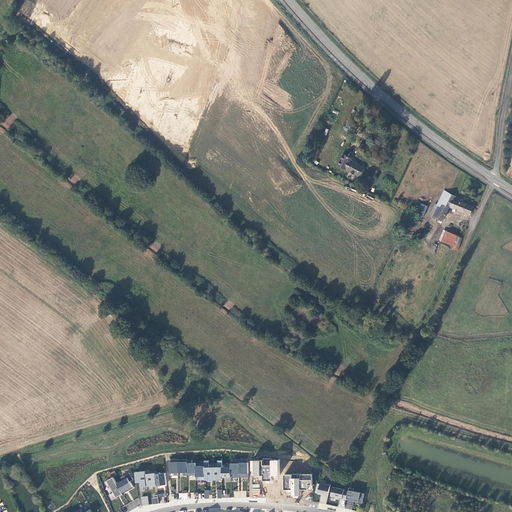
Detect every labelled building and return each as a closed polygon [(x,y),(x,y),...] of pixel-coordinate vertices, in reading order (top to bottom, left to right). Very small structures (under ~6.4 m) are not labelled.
[(355,153),(347,149),(341,160),(365,172),(369,163),(354,155),(355,153)] [(348,166),(341,163),(338,169),(345,172),(348,166)] [(470,216),(474,208),(461,202),(461,200),(445,192),(437,207),(433,217),(444,222),(450,209),(452,208),(470,216)] [(424,217),(427,205),(419,203),(415,215),(424,217)] [(458,237),(448,232),(444,242),(455,247),(458,237)] [(459,252),(463,239),(458,237),(455,247),(454,250),(459,252)] [(245,458),(239,458),(240,473),(242,473),(242,477),(248,477),(248,462),(245,462),(245,458)] [(263,480),(272,480),(272,475),(280,475),(280,460),(272,460),(272,459),(262,458),(262,461),(253,461),(253,475),(263,475),(263,480)] [(187,459),(178,459),(178,472),(183,472),(183,475),(187,475),(187,459)] [(205,465),(196,465),(196,476),(200,476),(200,479),(205,479),(205,465)] [(231,467),(222,467),(222,477),(231,477),(231,467)] [(114,470),(107,474),(109,478),(116,475),(114,470)] [(117,483),(123,493),(133,487),(130,481),(133,479),(129,472),(121,477),(122,480),(117,483)] [(155,472),(145,474),(147,485),(157,484),(155,472)] [(312,489),(312,474),(286,474),(286,489),(292,489),(292,495),(301,495),(301,489),(312,489)] [(109,494),(112,499),(123,493),(117,483),(113,476),(105,481),(107,485),(110,484),(114,491),(109,494)] [(318,483),(315,492),(328,495),(331,484),(325,483),(325,485),(318,483)] [(354,488),(349,487),(346,500),(351,501),(351,499),(354,500),(354,501),(362,503),(364,493),(353,491),(354,488)] [(142,506),(149,504),(147,496),(141,497),(142,506)]
